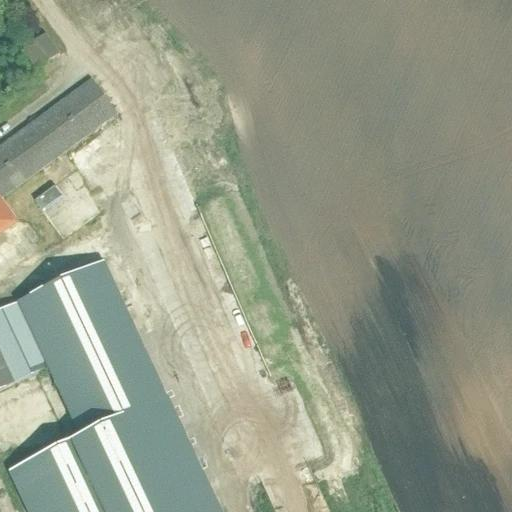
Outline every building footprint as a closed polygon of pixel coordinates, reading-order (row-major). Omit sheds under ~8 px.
[(149,69),(134,27),(114,34),(128,76),(149,69)] [(35,70),(58,55),(44,36),(22,51),(35,70)] [(10,232),(19,225),(1,201),(118,117),(93,83),(0,150),(0,235),(8,229),(10,232)] [(62,197),(54,186),(44,194),(34,201),(37,205),(42,212),(62,197)] [(160,246),(182,235),(178,225),(155,236),(160,246)] [(223,345),(231,341),(185,239),(157,252),(195,335),(210,368),(230,359),(223,345)] [(219,511),(104,265),(0,313),(0,393),(47,371),(80,443),(14,473),(31,511),(219,511)] [(323,511),(311,483),(291,492),(299,508),(289,511),(323,511)]
